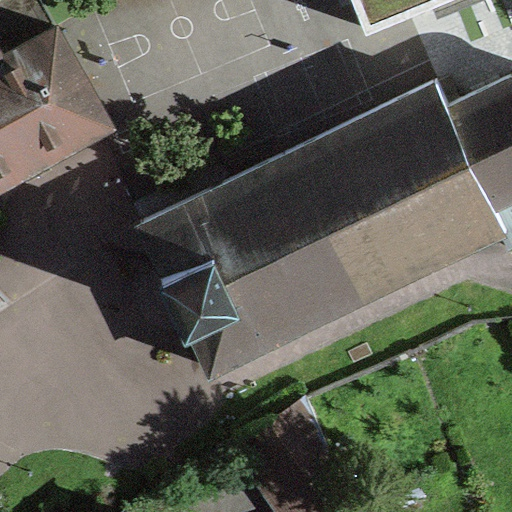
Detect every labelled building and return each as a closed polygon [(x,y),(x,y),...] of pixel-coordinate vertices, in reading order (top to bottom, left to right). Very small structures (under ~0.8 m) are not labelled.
[(511,0),(357,0),(368,26),(430,0),(511,0)] [(433,0),(439,14),(474,0),(433,0)] [(0,182),(113,120),(60,23),(7,52),(1,42),(0,42),(0,182)] [(509,243),(511,241),(511,69),(509,70),(497,47),(143,219),(165,266),(161,268),(174,295),(186,320),(190,320),(214,366),(501,227),(509,243)] [(358,511),(308,391),(243,437),(303,511),(358,511)]
